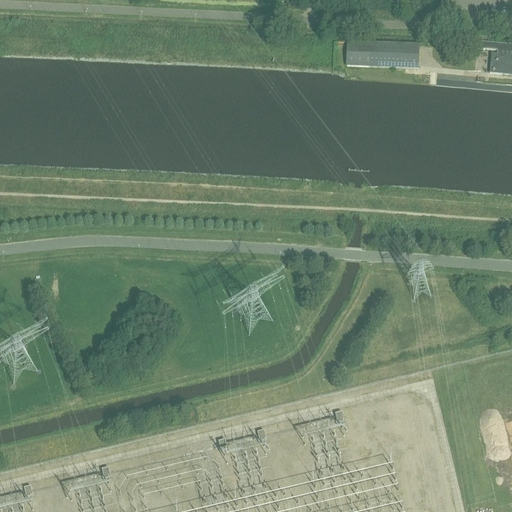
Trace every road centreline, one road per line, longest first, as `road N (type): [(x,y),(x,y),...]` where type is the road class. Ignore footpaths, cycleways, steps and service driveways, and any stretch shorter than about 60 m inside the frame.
road 1 (unclassified): [(511,267),(106,241),(0,251)]
road 2 (unclassified): [(469,2),(440,3),(406,25),(0,5)]
